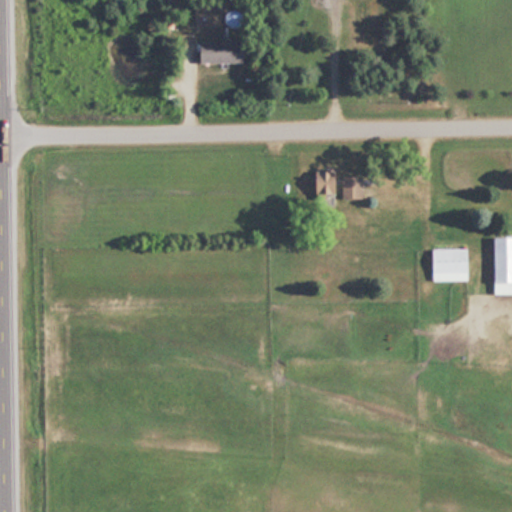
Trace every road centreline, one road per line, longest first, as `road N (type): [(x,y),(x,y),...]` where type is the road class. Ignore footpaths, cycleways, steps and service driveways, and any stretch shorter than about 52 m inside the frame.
road 1 (primary): [(7,511),(1,0)]
road 2 (residential): [(3,138),(511,129)]
